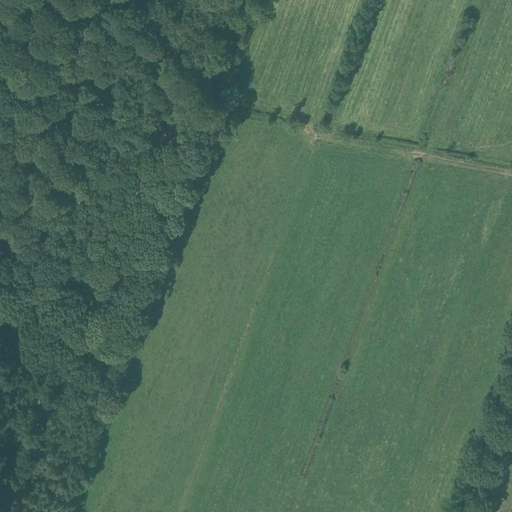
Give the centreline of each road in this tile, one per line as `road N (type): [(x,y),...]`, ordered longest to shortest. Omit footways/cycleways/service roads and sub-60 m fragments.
road 1 (track): [(511,171),(309,136)]
road 2 (track): [(455,511),(511,358)]
